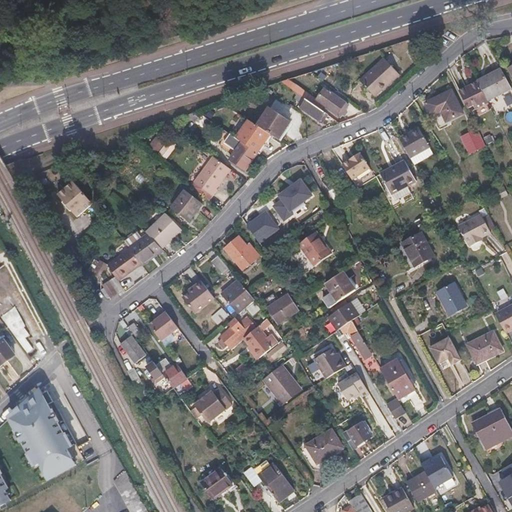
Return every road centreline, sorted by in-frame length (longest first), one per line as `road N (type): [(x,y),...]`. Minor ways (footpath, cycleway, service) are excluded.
road 1 (residential): [(511,27),(466,40),(379,118),(277,163),(204,244),(100,321)]
road 2 (primary): [(0,149),(454,0)]
road 3 (primary): [(379,0),(0,123)]
road 4 (residential): [(511,369),(297,511)]
